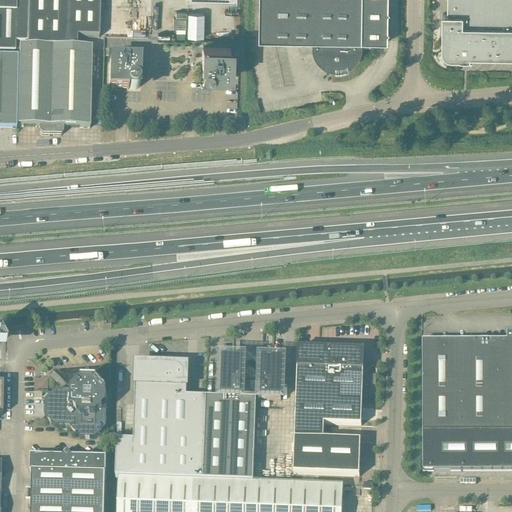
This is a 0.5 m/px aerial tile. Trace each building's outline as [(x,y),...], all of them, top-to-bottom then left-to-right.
[(0,0),(0,51),(15,52),(15,43),(27,43),(27,0),(0,0)] [(28,0),(27,47),(76,48),(76,38),(99,38),(99,0),(28,0)] [(259,0),(259,39),(313,40),(313,48),(314,54),(317,60),(322,65),(327,68),(334,70),(340,70),(347,68),(352,65),(357,61),(360,55),(362,49),(362,41),(388,42),(388,33),(390,31),(388,30),(388,13),(390,11),(388,10),(388,0),(259,0)] [(511,0),(447,0),(447,14),(442,13),(442,48),(442,51),(443,53),(445,56),(449,58),(452,58),(472,59),(472,58),(470,58),(470,55),(511,56),(511,0)] [(173,18),(173,28),(185,28),(185,18),(186,18),(186,12),(176,12),(176,18),(173,18)] [(19,47),(19,59),(16,128),(39,128),(39,134),(42,136),(61,137),(63,134),(63,129),(89,129),(91,49),(19,47)] [(232,47),(203,47),(202,76),(231,77),(232,47)] [(16,128),(19,59),(0,58),(0,130),(16,131),(16,128)] [(140,61),(110,60),(110,90),(139,90),(140,61)] [(480,342),(422,342),(423,428),(423,433),(423,471),(511,471),(511,333),(509,334),(506,334),(506,335),(507,335),(507,342),(480,342)] [(297,370),(297,389),(362,391),(364,357),(304,355),(303,371),(297,370)] [(203,481),(253,483),(256,401),(280,402),(281,364),(261,363),(260,387),(241,386),(242,362),(222,362),(221,399),(206,399),(203,481)] [(118,478),(203,481),(206,399),(187,398),(187,386),(185,386),(185,378),(185,376),(184,374),(184,373),(181,370),(181,371),(179,370),(177,369),(172,369),(139,367),(138,378),(139,378),(138,384),(136,384),(134,442),(117,441),(116,478),(118,478)] [(97,383),(82,382),(77,387),(69,387),(67,389),(63,392),(56,392),(52,396),(45,402),(44,418),(55,428),(70,429),(80,440),(95,440),(106,430),(107,415),(107,393),(97,383)] [(362,391),(297,389),(293,476),(359,478),(361,444),(323,443),(324,426),(361,427),(362,391)] [(270,428),(261,428),(260,440),(270,440),(270,428)] [(72,457),(67,452),(62,457),(30,456),(30,473),(32,473),(30,511),(104,511),(105,474),(106,458),(72,457)] [(342,511),(343,486),(253,483),(203,481),(118,478),(117,511),(342,511)]
